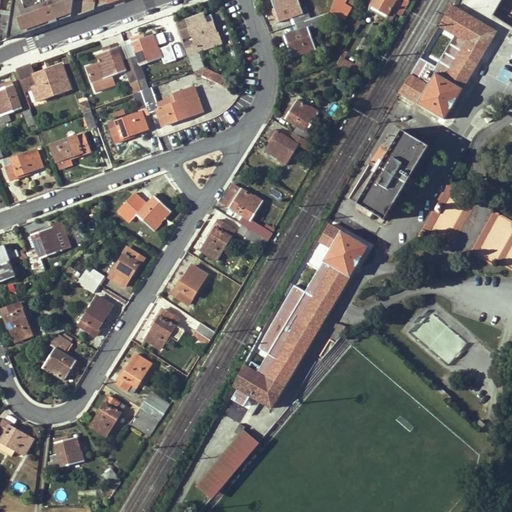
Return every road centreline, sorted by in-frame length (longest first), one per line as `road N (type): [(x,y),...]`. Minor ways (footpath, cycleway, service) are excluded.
road 1 (residential): [(200,203),(69,414),(39,417),(0,375)]
road 2 (residential): [(0,214),(163,156)]
road 3 (tertiary): [(0,56),(151,0)]
road 4 (residential): [(243,0),(267,84),(247,127)]
